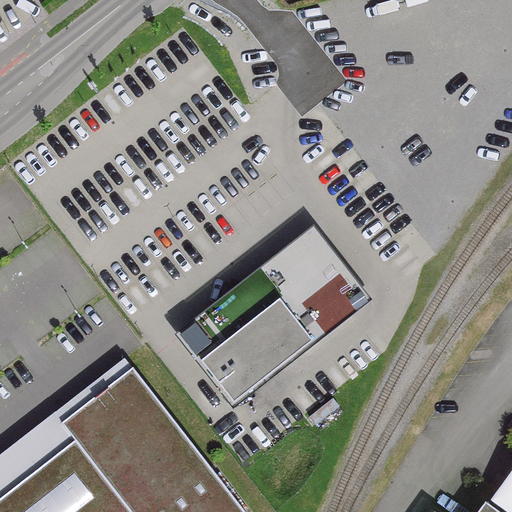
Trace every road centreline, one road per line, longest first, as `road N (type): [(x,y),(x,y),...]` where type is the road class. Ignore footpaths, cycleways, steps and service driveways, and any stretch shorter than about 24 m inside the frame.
road 1 (secondary): [(0,101),(129,0)]
road 2 (unknown): [(405,511),(465,429),(511,467)]
